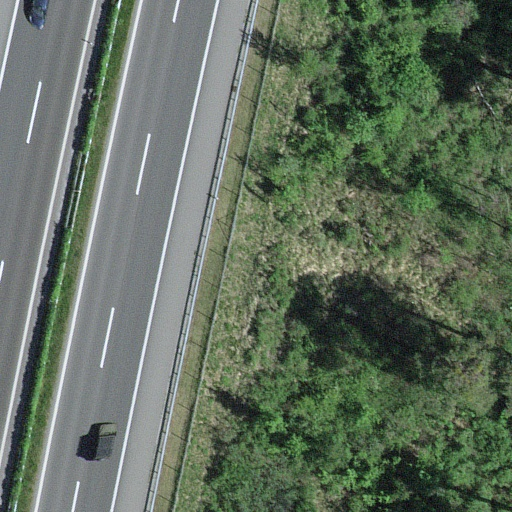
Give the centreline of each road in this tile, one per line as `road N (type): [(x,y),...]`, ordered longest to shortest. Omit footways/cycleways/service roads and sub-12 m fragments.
road 1 (motorway): [(72,511),(182,0)]
road 2 (motorway): [(55,0),(0,271)]
